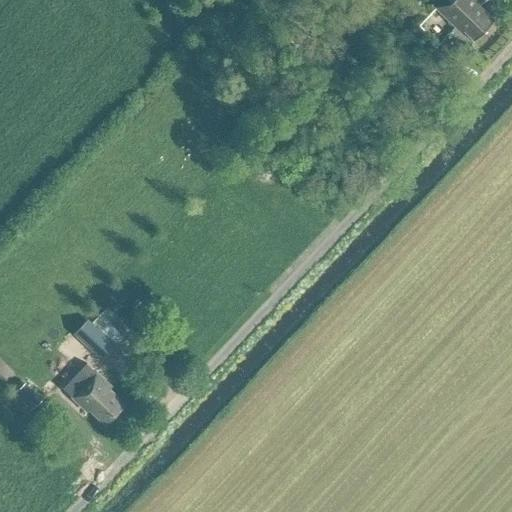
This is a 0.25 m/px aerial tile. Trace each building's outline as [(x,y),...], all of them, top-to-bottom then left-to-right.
[(474,40),(494,19),(478,4),(481,0),(438,0),(433,5),(456,27),(458,24),(474,40)] [(416,83),(433,67),(431,64),(434,61),(419,46),(399,66),(416,83)] [(149,309),(157,300),(150,293),(141,302),(149,309)] [(117,315),(107,305),(92,320),(89,317),(74,334),(100,358),(123,335),(110,322),(117,315)] [(95,371),(86,362),(63,387),(72,396),(87,411),(89,408),(105,423),(125,403),(109,388),(111,385),(96,371),(95,371)] [(30,381),(19,394),(37,409),(48,396),(30,381)]
